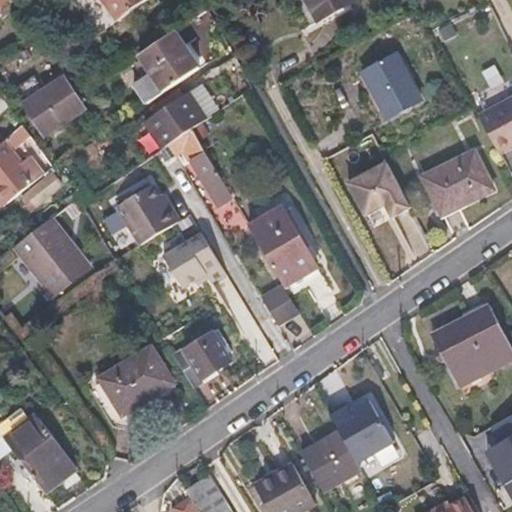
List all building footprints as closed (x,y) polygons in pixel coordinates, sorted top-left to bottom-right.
[(102,0),(118,22),(149,0),(102,0)] [(353,0),(305,0),(317,22),(355,3),(353,0)] [(147,105),(200,69),(175,33),(138,58),(150,76),(135,86),(147,105)] [(397,57),(362,76),(387,122),(422,104),(397,57)] [(26,105),(46,136),(86,111),(65,80),(26,105)] [(169,145),(190,131),(207,120),(191,95),(146,125),(162,150),(163,149),(169,145)] [(511,96),(476,116),(497,154),(511,146),(511,96)] [(16,130),(0,144),(0,199),(5,207),(41,177),(27,158),(15,167),(4,152),(22,139),(16,130)] [(232,199),(190,131),(169,145),(177,158),(187,152),(219,207),(232,199)] [(177,158),(169,145),(163,149),(162,150),(157,154),(164,165),(177,158)] [(421,180),(441,219),(495,193),(475,153),(421,180)] [(32,213),(69,182),(58,166),(57,164),(47,172),(45,173),(50,179),(22,202),(32,213)] [(394,221),(413,211),(389,166),(349,187),(367,220),(387,209),(394,221)] [(146,245),(185,221),(176,206),(171,210),(165,198),(158,187),(123,207),(146,245)] [(171,210),(176,206),(170,196),(165,198),(171,210)] [(283,283),(286,288),(317,270),(282,210),(249,228),(283,283)] [(43,271),(59,293),(91,269),(53,217),(15,247),(36,276),(43,271)] [(215,283),(229,275),(205,236),(168,258),(186,288),(198,281),(210,274),(213,279),(215,283)] [(237,257),(247,274),(260,266),(250,250),(237,257)] [(52,298),(59,293),(43,271),(36,276),(52,298)] [(210,274),(198,281),(201,286),(213,279),(210,274)] [(283,283),(274,289),(291,318),(301,313),(286,288),(283,283)] [(274,289),(261,296),(279,326),(291,318),(274,289)] [(433,337),(460,389),(511,361),(511,348),(490,307),(433,337)] [(175,358),(192,387),(233,362),(216,333),(175,358)] [(102,380),(124,416),(176,385),(154,349),(102,380)] [(329,416),(339,432),(358,464),(392,445),(366,400),(348,410),(347,406),(329,416)] [(38,418),(30,423),(19,409),(0,424),(0,457),(12,448),(46,493),(77,469),(43,425),(38,418)] [(489,448),(511,492),(511,415),(495,424),(503,441),(489,448)] [(323,493),(362,471),(358,464),(339,432),(301,454),(323,493)] [(179,478),(193,502),(199,511),(233,511),(202,462),(179,478)] [(256,486),(270,511),(301,511),(316,505),(294,465),(256,486)] [(442,511),(437,511),(435,508),(428,511),(473,511),(466,499),(452,506),(442,511)] [(449,501),(435,508),(437,511),(442,511),(452,506),(449,501)] [(199,511),(193,502),(176,511),(199,511)]
